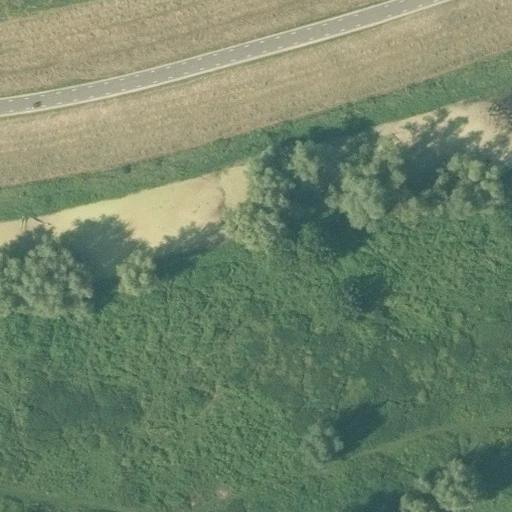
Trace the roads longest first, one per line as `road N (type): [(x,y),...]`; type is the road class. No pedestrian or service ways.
road 1 (track): [(0,181),(351,95),(511,39)]
road 2 (unclassified): [(0,99),(105,88),(213,62),(408,0)]
